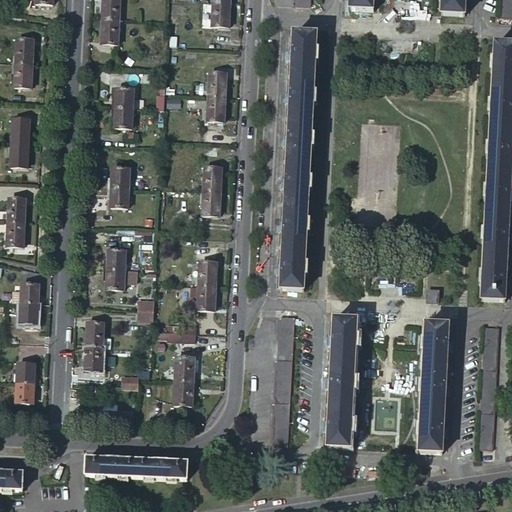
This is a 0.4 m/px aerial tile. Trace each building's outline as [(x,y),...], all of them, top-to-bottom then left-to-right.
[(52,12),(52,0),(34,0),(34,11),(52,12)] [(103,2),(102,22),(119,22),(119,0),(110,0),(111,2),(103,2)] [(309,9),(309,0),(295,0),(295,8),(309,9)] [(373,13),(373,0),(350,0),(350,11),(373,13)] [(442,0),(442,16),(464,17),(465,0),(442,0)] [(511,18),(511,0),(501,0),(500,18),(511,18)] [(228,25),(229,5),(213,4),(211,29),(220,29),(220,25),(228,25)] [(119,22),(102,22),(101,42),(109,42),(109,47),(118,47),(119,22)] [(303,293),(316,36),(292,36),(291,52),(291,62),(289,95),(289,104),(287,138),(287,147),(285,181),(285,190),(283,223),(283,233),(281,266),(281,275),(280,292),(303,293)] [(15,65),(32,65),(33,45),(25,45),(25,41),(16,40),(15,65)] [(511,46),(494,45),(482,301),(505,303),(506,286),(506,277),(508,243),(508,234),(510,201),(511,191),(511,162),(511,46)] [(30,86),(32,65),(15,65),(13,89),(22,90),(23,85),(30,86)] [(218,79),(218,75),(209,75),(208,99),(225,100),(226,79),(218,79)] [(115,110),(132,111),(133,90),(116,89),(115,110)] [(225,100),(208,99),(207,124),(215,124),(216,120),(224,120),(225,100)] [(131,130),(132,111),(115,110),(114,129),(131,130)] [(28,146),(29,125),(21,125),(22,121),(12,120),(11,145),(28,146)] [(27,166),(28,146),(11,145),(9,169),(19,170),(19,165),(27,166)] [(218,147),(205,146),(204,154),(217,155),(218,147)] [(111,189),(128,190),(129,169),(112,169),(111,189)] [(220,194),(221,174),(214,174),(214,170),(205,169),(203,193),(220,194)] [(128,210),(128,190),(111,189),(110,209),(128,210)] [(219,215),(220,194),(203,193),(202,218),(211,219),(212,214),(219,215)] [(7,225),(24,225),(25,205),(17,204),(17,200),(8,200),(7,225)] [(22,245),(24,225),(7,225),(5,248),(14,249),(15,244),(22,245)] [(107,272),(125,272),(125,252),(108,251),(107,272)] [(216,289),(216,269),(209,269),(209,265),(200,264),(199,288),(216,289)] [(124,292),(125,272),(107,272),(106,291),(124,292)] [(21,286),(20,306),(37,307),(41,307),(41,297),(38,296),(38,287),(21,286)] [(214,309),(216,289),(199,288),(197,313),(206,313),(207,309),(214,309)] [(437,304),(438,292),(427,291),(426,304),(437,304)] [(154,303),(139,302),(138,312),(154,313),(154,303)] [(36,327),(37,307),(20,306),(19,326),(36,327)] [(154,313),(138,312),(138,323),(153,323),(154,313)] [(288,449),(294,320),(280,319),(274,449),(288,449)] [(350,451),(356,322),(334,321),(333,338),(333,347),(331,381),(329,424),(329,433),(328,450),(350,451)] [(85,349),(102,350),(102,339),(103,325),(86,324),(85,349)] [(448,344),(448,327),(425,325),(420,454),(443,455),(443,438),(444,429),(445,395),(446,386),(447,353),(448,344)] [(166,335),(196,337),(196,329),(166,327),(166,335)] [(492,452),(498,329),(484,328),(478,451),(492,452)] [(195,344),(196,337),(166,335),(165,341),(195,344)] [(102,350),(85,349),(84,372),(101,373),(102,350)] [(174,383),(192,384),(194,360),(176,359),(174,383)] [(16,385),(33,386),(34,366),(17,366),(16,385)] [(151,374),(139,374),(139,381),(150,382),(151,374)] [(138,380),(122,379),(121,390),(137,391),(138,380)] [(191,408),(192,384),(174,383),(173,408),(191,408)] [(32,405),(33,386),(16,385),(15,405),(32,405)] [(130,427),(131,414),(121,413),(120,426),(130,427)] [(187,483),(187,466),(86,460),(85,477),(105,478),(105,479),(118,480),(118,479),(154,481),(154,482),(166,482),(166,481),(187,483)] [(22,493),(23,476),(0,474),(0,493),(3,494),(3,492),(22,493)]
